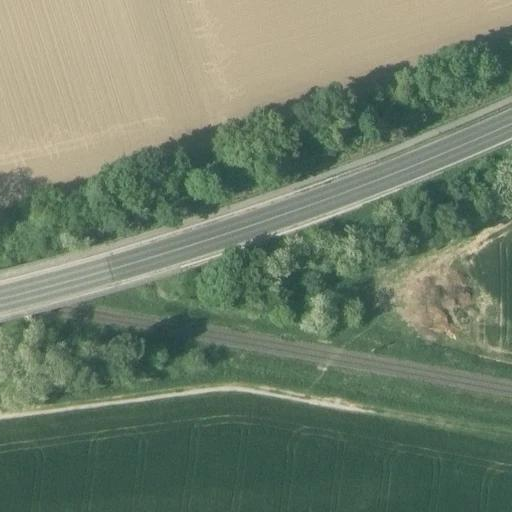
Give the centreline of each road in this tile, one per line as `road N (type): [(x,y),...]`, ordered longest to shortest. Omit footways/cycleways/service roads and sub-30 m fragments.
road 1 (secondary): [(0,301),(282,217),(511,123)]
road 2 (track): [(0,416),(231,390),(511,440)]
